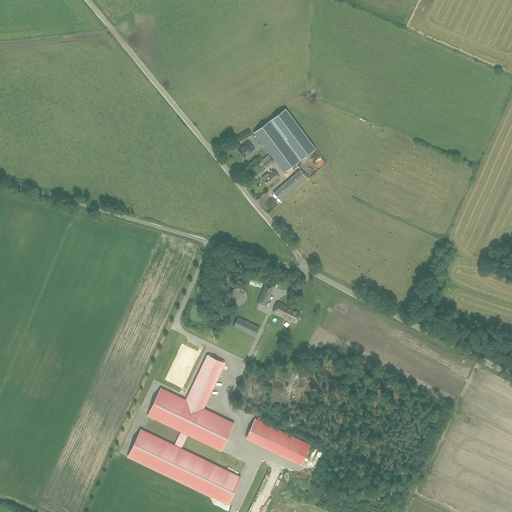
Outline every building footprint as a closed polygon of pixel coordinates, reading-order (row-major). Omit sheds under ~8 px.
[(286,108),(254,133),(264,146),(269,153),(284,173),(316,149),(301,129),(286,108)] [(251,134),(249,130),(236,137),(239,142),(244,139),(244,138),(251,134)] [(244,158),(254,149),(248,141),(237,150),(244,158)] [(267,168),(273,165),(274,165),(276,164),(273,158),(264,163),(267,168)] [(280,177),(274,170),(268,175),(266,174),(262,178),(263,179),(262,180),(268,186),(280,177)] [(299,170),(273,193),(280,200),(281,202),(308,179),(306,177),(299,170)] [(270,295),(273,286),(265,283),(257,303),(265,306),(267,301),(266,300),(269,294),(270,295)] [(296,323),(300,313),(278,302),(273,312),(296,323)] [(255,337),(259,327),(238,316),(233,327),(255,337)] [(188,435),(220,450),(234,423),(203,408),(224,364),(207,356),(186,400),(161,388),(148,416),(181,431),(174,445),(141,430),(128,457),(227,504),(240,477),(181,449),(188,435)] [(248,435),(302,461),(310,445),(256,419),(248,435)] [(293,462),(283,467),(285,471),(295,466),(293,462)]
